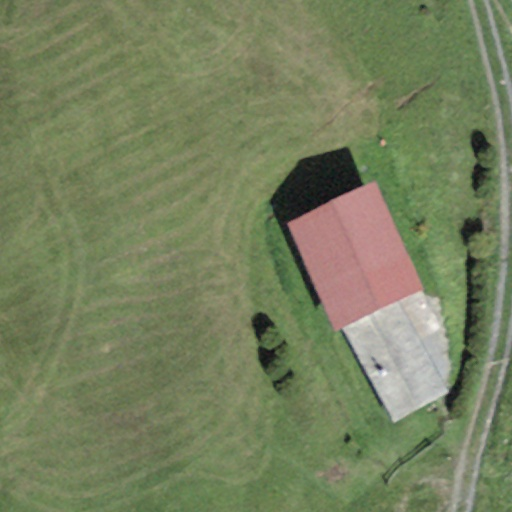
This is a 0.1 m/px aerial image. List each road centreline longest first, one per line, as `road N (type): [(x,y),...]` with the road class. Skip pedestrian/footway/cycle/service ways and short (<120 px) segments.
road 1 (track): [(511,213),(493,364),(461,511)]
road 2 (track): [(479,0),(511,189)]
